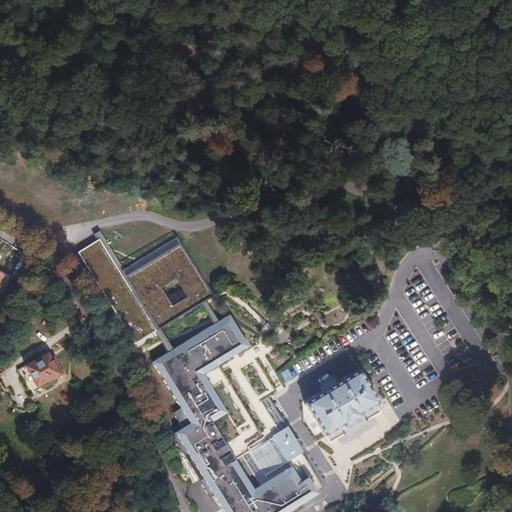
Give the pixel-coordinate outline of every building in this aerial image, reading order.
[(98,242),(109,260),(113,257),(98,234),(92,238),(96,243),(98,242)] [(204,302),(211,298),(178,246),(127,279),(113,257),(109,260),(98,242),(96,243),(76,256),(131,343),(133,346),(154,334),(159,330),(199,305),(204,302)] [(209,320),(212,326),(217,323),(214,318),(206,306),(204,302),(199,305),(202,309),(209,320)] [(276,428),(279,426),(275,419),(272,421),(260,402),(269,397),(275,392),(265,376),(251,353),(228,316),(152,364),(180,410),(173,415),(182,430),(175,435),(223,511),(285,511),(325,487),(313,468),(308,472),(282,431),(279,433),(276,428)] [(160,345),(167,355),(172,351),(166,342),(161,334),(159,330),(154,334),(156,337),(160,345)] [(46,354),(18,370),(29,390),(57,374),(46,354)] [(359,414),(377,403),(357,371),(303,405),(323,437),(341,426),(343,428),(347,427),(359,420),(360,417),(359,414)] [(288,427),(269,397),(260,402),(272,421),(275,419),(279,426),(276,428),(279,433),(282,431),(288,427)] [(288,427),(282,431),(308,472),(313,468),(288,427)] [(40,482),(31,491),(39,500),(48,491),(40,482)]
